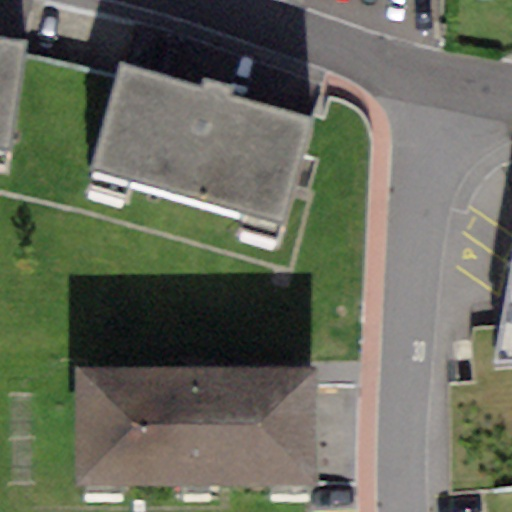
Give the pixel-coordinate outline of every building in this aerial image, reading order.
[(0,145),(10,147),(23,54),(25,40),(0,35),(0,145)] [(115,78),(23,54),(10,147),(89,168),(115,78)] [(199,85),(119,62),(115,78),(89,168),(283,223),(314,115),(232,92),(234,84),(202,74),(199,85)] [(511,256),(491,366),(511,364),(511,256)] [(314,362),(75,368),(77,481),(317,476),(314,362)]
